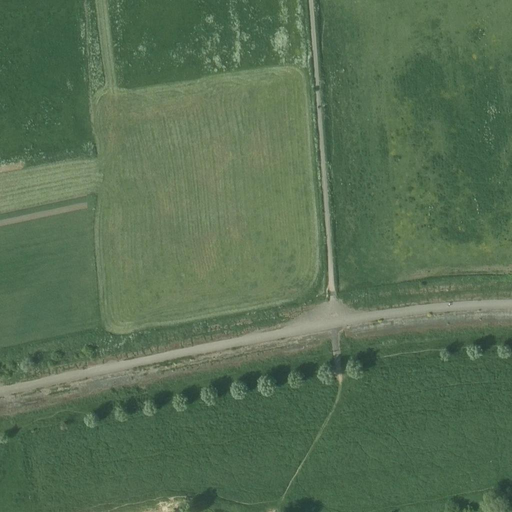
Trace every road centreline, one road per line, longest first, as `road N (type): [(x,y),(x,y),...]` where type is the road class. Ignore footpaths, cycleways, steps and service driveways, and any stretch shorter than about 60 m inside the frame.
road 1 (unclassified): [(0,391),(335,322),(511,305)]
road 2 (track): [(335,322),(310,0)]
